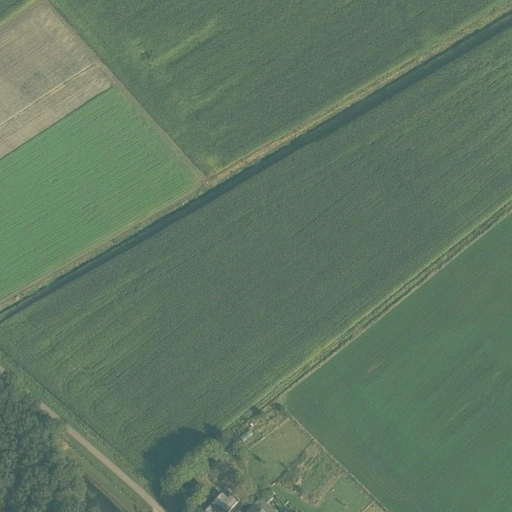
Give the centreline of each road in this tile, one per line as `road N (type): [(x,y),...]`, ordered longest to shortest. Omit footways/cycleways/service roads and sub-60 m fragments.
road 1 (track): [(0,327),(225,190)]
road 2 (track): [(220,180),(60,0)]
road 3 (unclassified): [(156,511),(0,374)]
